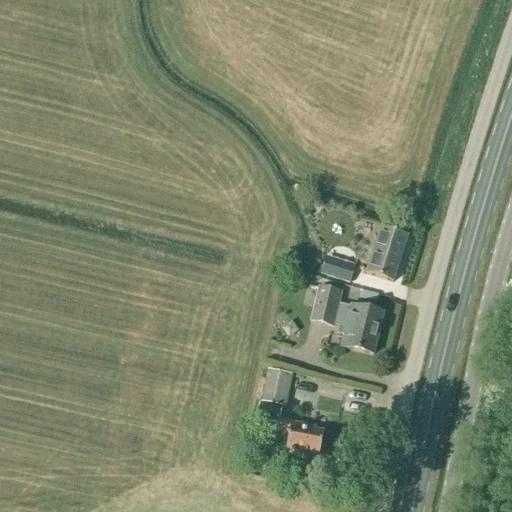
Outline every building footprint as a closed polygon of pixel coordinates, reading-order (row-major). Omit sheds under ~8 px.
[(392,284),(407,238),(380,230),(366,276),(392,284)] [(354,266),(325,257),(320,275),(348,284),(354,266)] [(350,308),(338,306),(340,295),(318,290),(310,323),(332,329),(333,327),(345,330),(340,349),(373,357),(383,315),(350,307),(350,308)] [(378,306),(378,292),(350,291),(350,305),(378,306)] [(285,409),(291,377),(267,372),(261,404),(259,404),(256,420),(278,425),(276,433),(289,436),(286,450),(318,456),(323,435),(315,433),(316,430),(278,422),(281,408),(285,409)]
